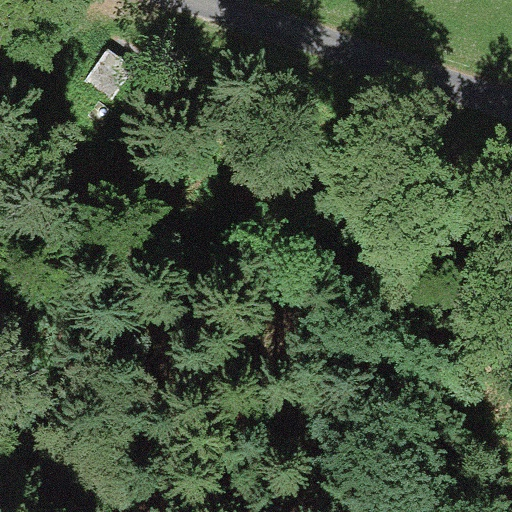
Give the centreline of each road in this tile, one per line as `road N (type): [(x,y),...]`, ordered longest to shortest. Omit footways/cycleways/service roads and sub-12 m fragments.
road 1 (unclassified): [(180,0),(511,109)]
road 2 (track): [(0,343),(82,511)]
